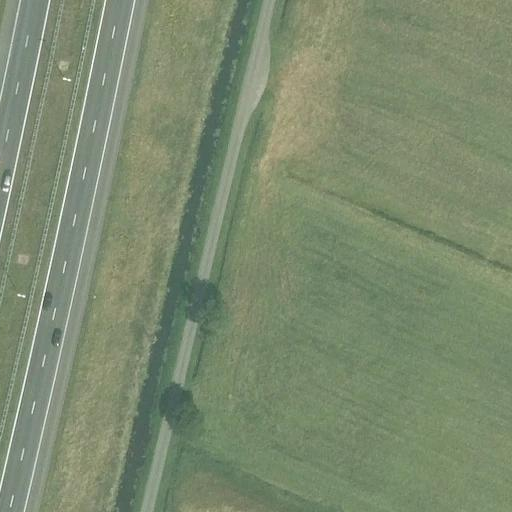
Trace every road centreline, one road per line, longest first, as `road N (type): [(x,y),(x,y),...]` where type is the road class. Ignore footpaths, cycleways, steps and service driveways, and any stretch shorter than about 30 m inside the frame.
road 1 (unclassified): [(144,511),(271,0)]
road 2 (motorway): [(16,511),(122,0)]
road 3 (motorway): [(32,0),(0,165)]
